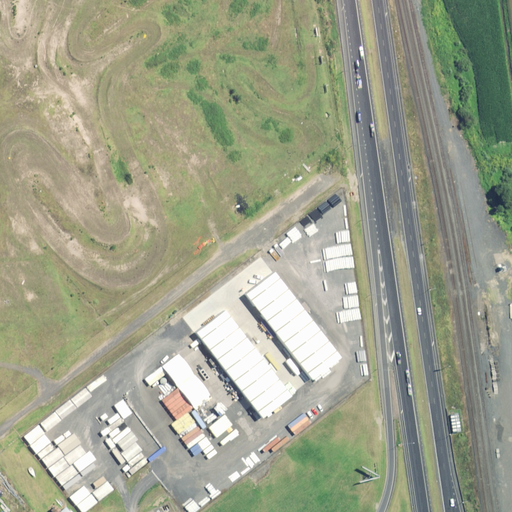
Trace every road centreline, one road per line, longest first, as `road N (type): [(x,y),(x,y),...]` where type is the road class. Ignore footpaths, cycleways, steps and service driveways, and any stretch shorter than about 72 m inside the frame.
road 1 (trunk): [(377,0),(450,500)]
road 2 (trunk): [(423,511),(353,17)]
road 3 (trunk): [(380,511),(390,448),(353,17)]
road 4 (unclassified): [(323,176),(0,435)]
